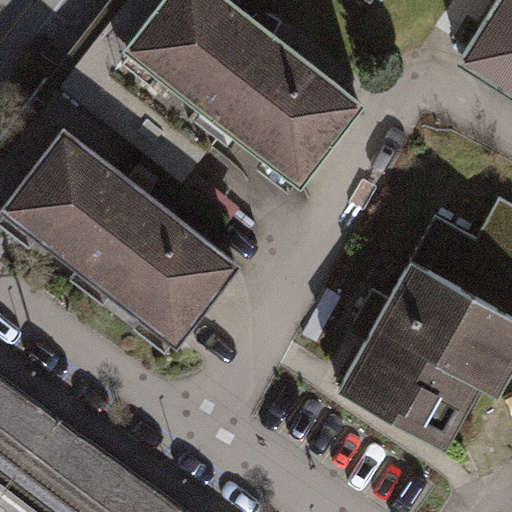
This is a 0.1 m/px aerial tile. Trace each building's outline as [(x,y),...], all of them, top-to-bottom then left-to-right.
[(244,0),(112,0),(0,145),(0,189),(7,195),(59,127),(94,151),(112,131),(183,182),(211,144),(138,91),(155,74),(123,49),(160,0),(230,0),(239,7),(244,0)] [(230,0),(160,0),(123,49),(155,74),(299,184),(360,103),(239,7),(230,0)] [(511,0),(496,0),(460,60),(511,91),(511,0)] [(94,151),(59,127),(7,195),(0,205),(0,208),(173,345),(238,261),(94,151)] [(434,217),(416,248),(511,303),(511,208),(491,197),(468,237),(434,217)] [(511,373),(511,303),(416,248),(343,384),(452,440),(481,379),(505,389),(511,373)]
